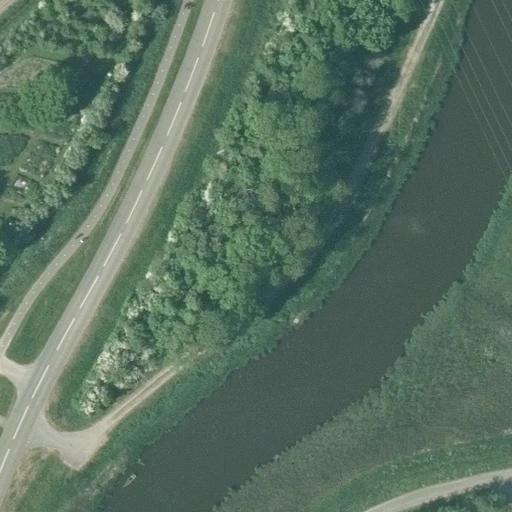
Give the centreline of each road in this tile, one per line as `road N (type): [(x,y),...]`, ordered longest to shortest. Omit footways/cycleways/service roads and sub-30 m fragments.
road 1 (track): [(105,425),(239,325),(335,219),(436,0)]
road 2 (tertiary): [(221,0),(171,129),(0,476)]
road 3 (unclassified): [(380,511),(511,476)]
